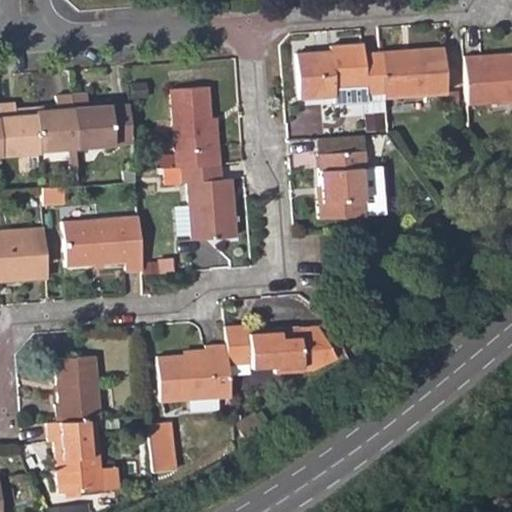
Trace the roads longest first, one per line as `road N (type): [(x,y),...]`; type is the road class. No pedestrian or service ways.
road 1 (residential): [(0,328),(5,321),(163,305),(196,283),(264,275),(273,264),(256,27)]
road 2 (tertiary): [(265,511),(511,325)]
road 3 (residential): [(256,27),(48,40)]
road 4 (residential): [(256,27),(463,8)]
